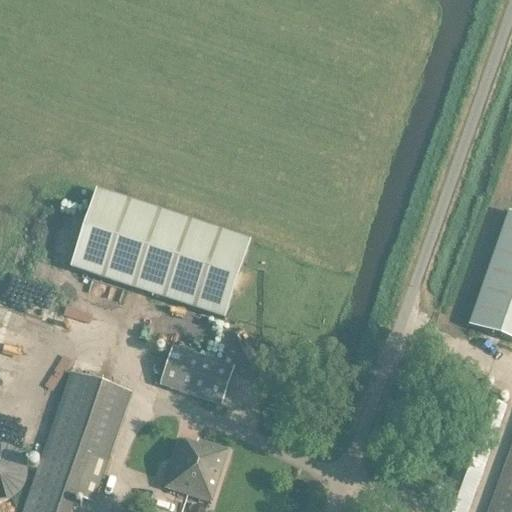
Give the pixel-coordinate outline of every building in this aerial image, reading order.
[(96,192),(70,269),(223,319),(249,243),(96,192)] [(469,332),(511,346),(511,217),(509,217),(469,332)] [(45,302),(47,313),(67,309),(64,298),(45,302)] [(160,387),(221,406),(233,367),(173,348),(160,387)] [(23,511),(70,511),(76,498),(93,503),(109,456),(130,394),(114,388),(70,373),(23,511)] [(44,409),(56,412),(65,384),(53,380),(44,409)] [(467,511),(506,408),(493,403),(479,398),(438,511),(467,511)] [(188,409),(185,418),(205,424),(208,415),(188,409)] [(165,489),(211,504),(228,452),(198,442),(196,446),(181,441),(165,489)] [(25,471),(25,465),(23,460),(20,455),(16,450),(12,446),(6,444),(1,442),(0,442),(0,499),(1,500),(7,498),(12,495),(16,493),(20,488),(23,482),(25,476),(25,471)] [(511,511),(511,446),(487,511),(511,511)]
